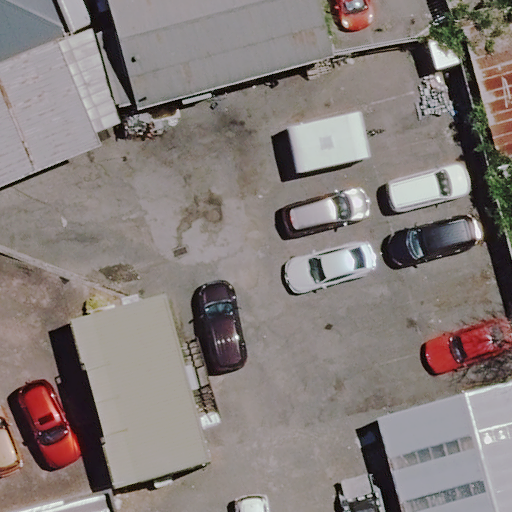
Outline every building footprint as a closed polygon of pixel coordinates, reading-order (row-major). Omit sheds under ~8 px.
[(99,0),(0,0),(0,139),(135,82),(99,0)] [(354,0),(127,0),(151,108),(368,62),(354,0)] [(511,227),(511,152),(489,158),(506,229),(511,227)] [(220,452),(176,291),(86,315),(129,476),(220,452)] [(511,511),(511,382),(363,421),(387,511),(511,511)] [(122,511),(117,494),(51,511),(122,511)]
